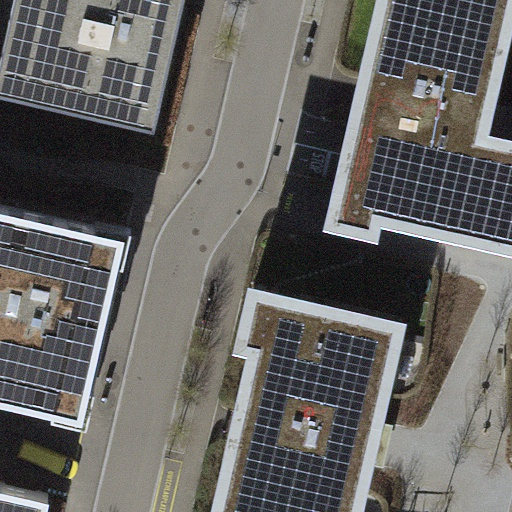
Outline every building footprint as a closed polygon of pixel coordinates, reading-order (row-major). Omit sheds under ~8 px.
[(13,0),(0,63),(0,86),(155,123),(183,0),(13,0)] [(511,0),(382,0),(339,185),(380,194),(376,212),(511,243),(511,140),(481,133),(511,0)] [(122,234),(0,207),(0,398),(83,416),(122,234)] [(400,319),(283,293),(271,347),(254,343),(216,511),(356,511),(372,440),(400,319)] [(44,511),(49,492),(0,480),(0,511),(44,511)]
